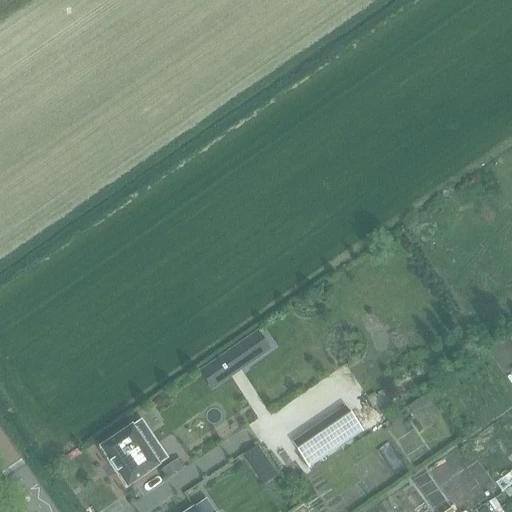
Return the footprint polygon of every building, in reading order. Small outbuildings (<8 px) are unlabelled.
[(120,0),(109,0),(108,1),(111,8),(122,3),(120,0)] [(195,0),(191,0),(178,10),(200,43),(217,31),(195,0)] [(218,0),(195,0),(217,31),(233,20),(218,0)] [(243,0),(218,0),(233,20),(249,9),(243,0)] [(92,8),(82,13),(85,20),(96,15),(92,8)] [(82,13),(71,18),(74,25),(85,20),(82,13)] [(153,23),(135,31),(151,67),(170,59),(153,23)] [(511,40),(501,24),(478,40),(495,64),(485,71),(499,92),(511,84),(505,76),(511,70),(511,40)] [(135,31),(117,39),(134,75),(151,67),(135,31)] [(117,39),(98,48),(114,84),(134,75),(117,39)] [(98,48),(79,57),(96,93),(114,84),(98,48)] [(448,61),(431,73),(453,106),(470,94),(448,61)] [(431,73),(415,84),(438,116),(453,106),(431,73)] [(415,84),(396,97),(419,129),(438,116),(415,84)] [(318,151),(298,165),(323,201),(342,188),(348,196),(359,188),(345,167),(335,174),(318,151)] [(478,154),(468,160),(473,167),(482,160),(478,154)] [(468,160),(458,167),(463,174),(473,167),(468,160)] [(298,165),(277,179),(293,203),(283,210),(298,231),(309,223),(304,215),(323,201),(298,165)] [(258,192),(237,207),(262,244),(284,229),(258,192)] [(237,207),(216,221),(241,258),(262,244),(237,207)] [(216,221),(195,236),(220,272),(241,258),(216,221)] [(195,236),(174,250),(200,287),(220,272),(195,236)] [(174,250),(154,264),(179,301),(200,287),(174,250)] [(154,264),(133,279),(158,315),(179,301),(154,264)] [(292,267),(282,273),(287,280),(297,273),(292,267)] [(282,273),(273,280),(277,287),(287,280),(282,273)] [(133,279),(112,293),(137,330),(158,315),(133,279)] [(112,293),(91,307),(117,344),(137,330),(112,293)] [(251,295),(241,302),(246,309),(255,302),(251,295)] [(241,302),(231,309),(236,316),(246,309),(241,302)] [(91,307),(70,322),(95,359),(117,344),(91,307)] [(209,324),(200,331),(204,337),(214,331),(209,324)] [(200,331),(190,338),(194,344),(204,337),(200,331)] [(256,334),(219,360),(223,366),(221,368),(223,372),(226,370),(230,376),(230,377),(267,350),(256,334)] [(46,339),(23,355),(49,391),(70,376),(75,384),(87,376),(73,356),(62,363),(46,339)] [(168,353),(158,360),(163,366),(173,359),(168,353)] [(158,360),(148,366),(153,373),(163,366),(158,360)] [(126,382),(116,389),(120,395),(130,389),(126,382)] [(362,432),(345,407),(292,443),(309,468),(362,432)] [(126,488),(158,466),(131,427),(99,448),(108,461),(107,462),(116,476),(117,475),(126,488)] [(288,493),(268,507),(271,511),(300,511),(301,511),(288,493)] [(186,511),(214,511),(206,499),(186,511)]
